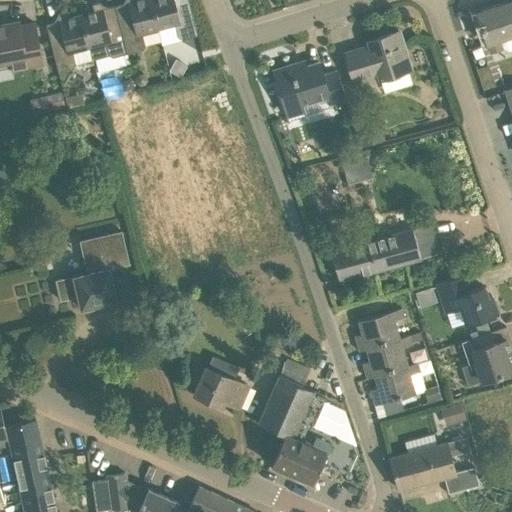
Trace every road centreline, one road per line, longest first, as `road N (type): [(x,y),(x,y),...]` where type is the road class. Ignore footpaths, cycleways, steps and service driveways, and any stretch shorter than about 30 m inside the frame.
road 1 (residential): [(377,511),(383,494),(231,43)]
road 2 (tertiary): [(297,505),(0,374)]
road 3 (residential): [(434,0),(511,244)]
road 4 (residential): [(364,0),(231,43)]
